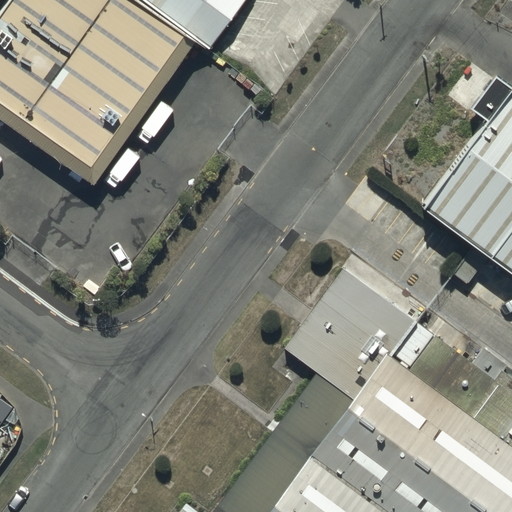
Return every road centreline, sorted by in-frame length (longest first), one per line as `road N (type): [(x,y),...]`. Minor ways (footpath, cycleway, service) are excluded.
road 1 (residential): [(119,400),(431,0)]
road 2 (residential): [(0,314),(119,400)]
road 3 (residential): [(37,511),(119,400)]
